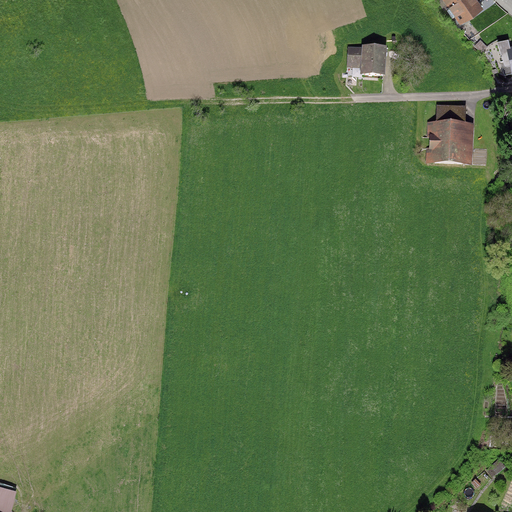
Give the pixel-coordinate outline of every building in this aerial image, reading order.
[(444,0),(461,24),(484,9),(477,0),(444,0)] [(481,40),(475,45),(481,52),(487,47),(481,40)] [(385,48),(348,49),(348,70),(361,69),(361,78),(386,77),(385,48)] [(436,107),(435,163),(464,164),(465,108),(436,107)] [(485,469),(490,477),(506,467),(501,459),(485,469)]
